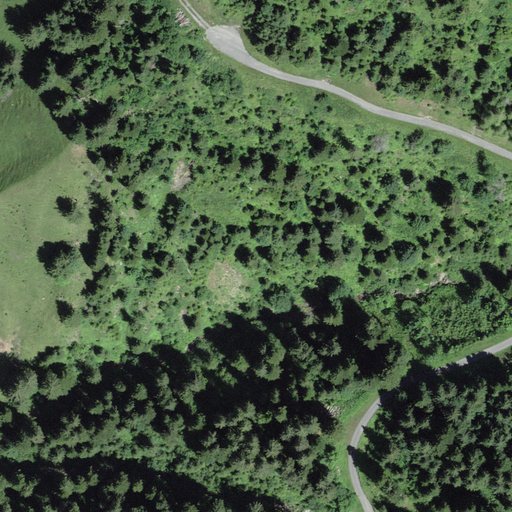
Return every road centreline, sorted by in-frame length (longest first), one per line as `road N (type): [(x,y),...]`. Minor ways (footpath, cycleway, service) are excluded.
road 1 (unclassified): [(511,161),(434,124),(268,70),(220,37)]
road 2 (unclassified): [(363,511),(348,465),(353,423),(392,388),(511,337)]
